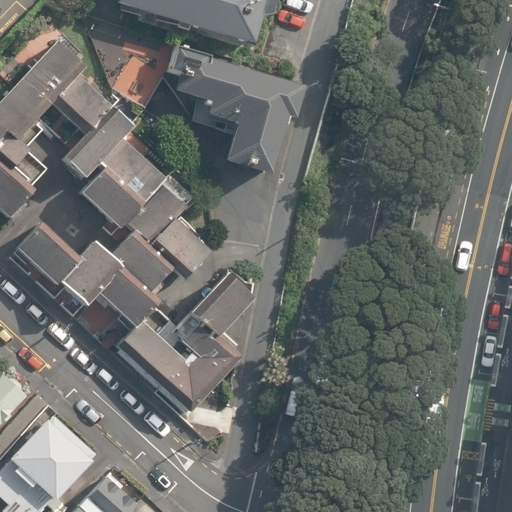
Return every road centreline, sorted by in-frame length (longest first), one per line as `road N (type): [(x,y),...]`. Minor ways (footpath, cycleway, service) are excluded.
road 1 (secondary): [(415,0),(372,121),(277,511)]
road 2 (secondary): [(432,511),(468,273),(511,103)]
road 3 (residential): [(238,511),(179,471),(0,310)]
